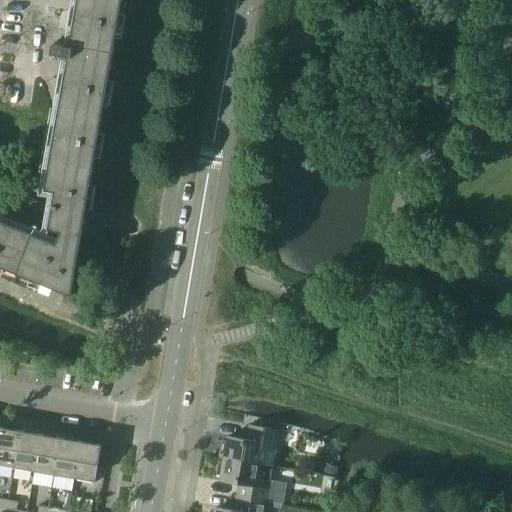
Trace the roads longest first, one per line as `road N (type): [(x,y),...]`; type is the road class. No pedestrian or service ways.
road 1 (tertiary): [(165,419),(239,0)]
road 2 (residential): [(165,419),(0,391)]
